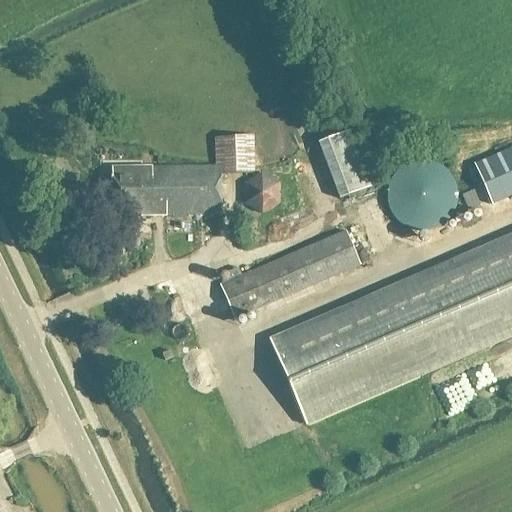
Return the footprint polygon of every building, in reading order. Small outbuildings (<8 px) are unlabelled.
[(369,188),(347,131),(318,142),(339,199),(369,188)] [(220,215),(219,175),(252,173),(251,136),(214,138),(215,167),(111,169),(111,217),(220,215)] [(511,147),(473,165),(491,205),(511,195),(511,147)] [(392,168),(395,214),(420,212),(420,223),(453,221),(450,164),(392,168)] [(258,189),(281,178),(276,167),(253,178),(258,189)] [(260,191),(268,205),(293,190),(284,176),(260,191)] [(233,319),(358,265),(344,233),(220,287),(233,319)] [(511,235),(269,340),(305,425),(511,335),(511,235)] [(494,376),(511,366),(511,346),(486,360),(494,376)] [(171,358),(169,351),(161,355),(164,361),(171,358)]
